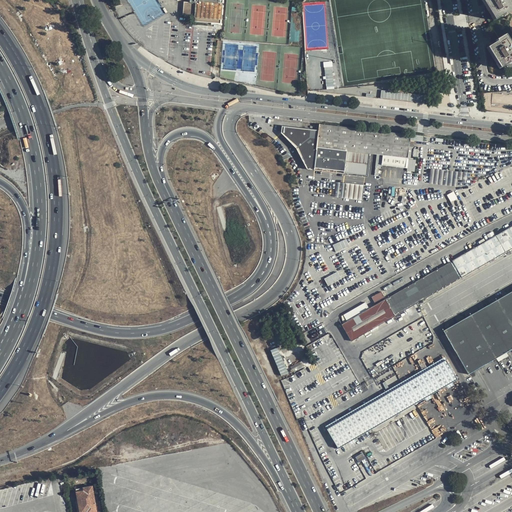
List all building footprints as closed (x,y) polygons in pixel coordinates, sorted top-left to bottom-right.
[(223,2),(223,0),(166,0),(181,2),(180,15),(189,16),(190,14),(194,15),(193,22),(207,24),(207,23),(210,23),(210,24),(221,25),(222,5),(217,5),(218,2),(223,2)] [(511,10),(511,6),(508,0),(484,0),(496,20),(511,10)] [(511,61),(511,46),(507,37),(488,48),(501,68),(511,61)] [(327,89),(335,88),(332,61),(324,62),(327,89)] [(381,90),(381,98),(425,102),(425,94),(381,90)] [(410,134),(319,124),(318,129),(284,125),(283,132),(298,145),(308,169),(366,176),(369,154),(374,154),(407,157),(410,134)] [(475,167),(477,151),(429,146),(425,180),(454,183),(454,177),(464,178),(466,166),(475,167)] [(407,157),(374,154),(373,159),(379,160),(379,166),(405,168),(407,157)] [(363,200),(365,187),(318,181),(316,194),(363,200)] [(448,194),(451,201),(457,198),(454,191),(448,194)] [(511,226),(341,324),(351,341),(511,249),(511,226)] [(333,244),(336,252),(350,246),(347,238),(333,244)] [(338,271),(325,278),(329,285),(341,278),(338,271)] [(511,348),(511,291),(442,333),(467,375),(511,348)] [(379,300),(376,295),(370,298),(374,303),(379,300)] [(278,347),(271,350),(281,375),(288,373),(278,347)] [(293,370),(303,367),(301,362),(291,365),(293,370)] [(457,383),(445,363),(328,431),(339,451),(457,383)] [(305,374),(313,373),(314,380),(312,381),(312,383),(311,387),(313,390),(308,391),(310,391),(312,394),(315,392),(316,403),(321,400),(323,400),(325,405),(326,401),(326,397),(329,395),(330,392),(333,393),(334,389),(329,390),(328,388),(326,389),(324,377),(321,379),(318,373),(316,373),(315,364),(313,370),(305,374)] [(356,456),(358,462),(366,458),(363,453),(356,456)] [(92,487),(83,488),(84,492),(76,493),(79,511),(96,511),(97,511),(92,487)]
